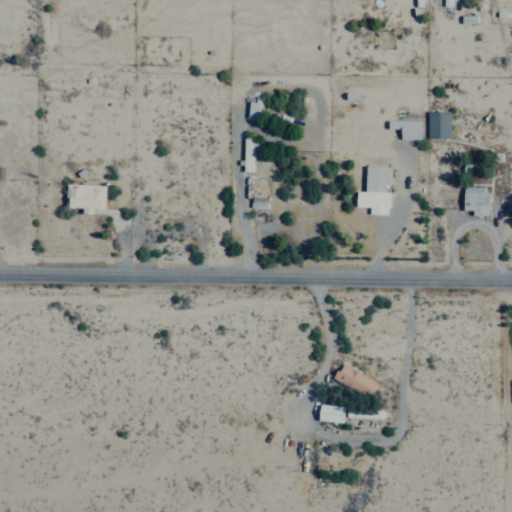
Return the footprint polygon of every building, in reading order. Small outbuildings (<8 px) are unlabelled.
[(448,111),(425,112),(425,138),(448,137),(448,111)] [(419,120),(386,120),(386,128),(398,129),(398,139),(419,139),(419,120)] [(250,157),(256,158),(257,137),(242,137),(241,171),(250,172),(250,157)] [(362,191),(354,191),(354,207),(367,207),(367,214),(386,214),(387,192),(383,192),(384,166),(363,165),(362,191)] [(102,209),(103,185),(64,184),(63,207),(80,208),(80,213),(91,214),(91,208),(102,209)] [(461,188),(461,210),(470,210),(470,215),(487,215),(486,188),(461,188)] [(366,399),(375,383),(339,362),(330,378),(366,399)] [(340,406),(317,405),(316,421),(339,422),(340,406)] [(381,418),(381,410),(345,409),(345,417),(381,418)]
